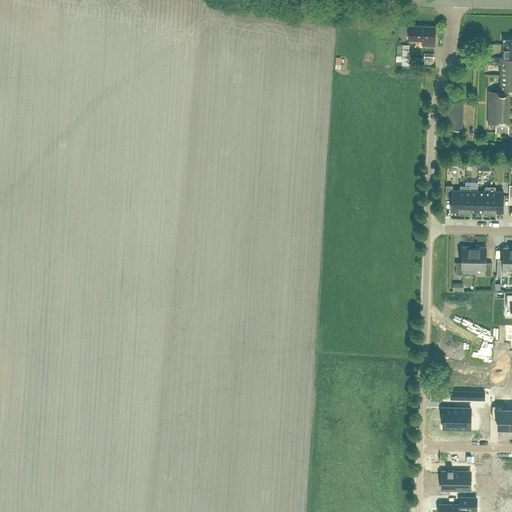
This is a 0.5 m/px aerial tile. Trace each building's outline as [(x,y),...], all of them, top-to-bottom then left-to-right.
[(434,40),(435,25),(409,24),(409,39),(422,40),(422,45),(434,46),(434,40)] [(511,37),(503,38),(503,56),(500,56),(478,55),(478,63),(500,63),(499,90),(489,90),(489,122),(496,122),(496,131),(509,131),(509,90),(511,89),(511,37)] [(433,58),(433,53),(424,52),(423,58),(424,58),(423,64),(433,65),(434,58),(433,58)] [(460,129),(461,99),(448,98),(447,129),(460,129)] [(459,213),(464,213),(465,185),(460,185),(460,190),(452,189),(452,185),(446,184),(446,196),(452,197),(451,210),(459,210),(459,213)] [(470,190),(470,185),(465,185),(464,213),(470,213),(470,210),(477,210),(478,190),(470,190)] [(485,190),(478,190),(477,210),(484,210),(484,213),(489,213),(490,186),(485,185),(485,190)] [(495,191),(495,186),(490,186),(489,213),(495,214),(495,211),(503,211),(503,191),(495,191)] [(474,272),(474,268),(474,247),(468,247),(468,246),(462,245),(462,261),(456,261),(455,273),(462,273),(462,272),(474,272)] [(437,260),(446,260),(446,246),(437,246),(437,260)] [(474,268),(485,268),(485,274),(492,274),(492,262),(486,262),(486,246),(480,246),(480,247),(474,247),(474,268)] [(511,268),(511,248),(510,248),(510,247),(504,246),(503,262),(497,262),(497,274),(508,274),(508,268),(511,268)] [(498,428),(510,428),(511,405),(493,405),(493,417),(499,417),(498,428)] [(444,407),(444,427),(471,427),(472,408),(444,407)] [(489,478),(489,469),(475,469),(474,477),(489,478)] [(443,473),(442,491),(471,492),(472,474),(443,473)] [(501,488),(501,501),(511,501),(511,477),(507,477),(507,488),(501,488)] [(441,504),(440,511),(465,511),(465,510),(476,510),(476,497),(462,497),(461,504),(441,504)]
